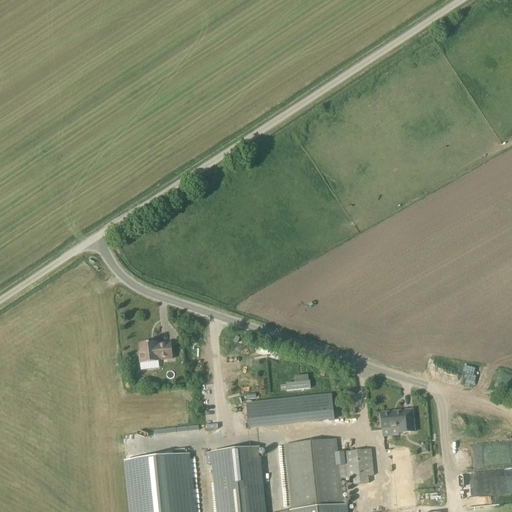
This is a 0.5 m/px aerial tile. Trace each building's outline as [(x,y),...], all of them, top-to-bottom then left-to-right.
[(158,342),(158,340),(141,342),(142,350),(140,350),(141,361),(160,359),(160,358),(174,356),(172,341),(158,342)] [(311,379),(293,381),(294,390),(312,388),(311,379)] [(248,430),(334,421),(331,394),(246,403),(248,430)] [(382,430),(406,427),(404,411),(380,413),(382,430)] [(288,511),(287,511),(346,511),(346,506),(343,506),(340,480),(353,478),(353,485),(370,484),(369,477),(373,476),(370,450),(337,453),(336,440),(285,445),(292,511),(288,511)] [(265,511),(263,482),(261,482),(257,448),(213,452),(218,511),(265,511)] [(392,509),(397,508),(414,506),(408,449),(391,451),(386,451),(392,509)] [(196,511),(191,454),(129,460),(133,511),(196,511)] [(443,502),(443,492),(422,493),(422,503),(443,502)]
